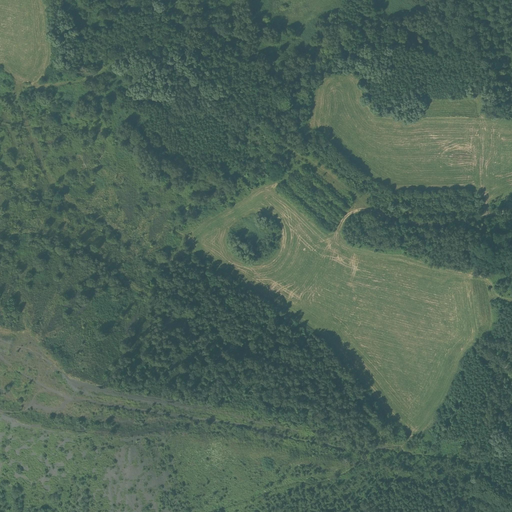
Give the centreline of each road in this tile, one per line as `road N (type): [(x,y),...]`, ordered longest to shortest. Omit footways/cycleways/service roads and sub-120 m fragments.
road 1 (track): [(0,69),(24,81),(66,84),(121,54),(181,51),(219,77),(281,146),(368,209),(418,226),(511,215)]
road 2 (track): [(386,444),(406,440),(430,409),(461,350),(468,298),(459,284),(331,253),(341,221),(368,209)]
